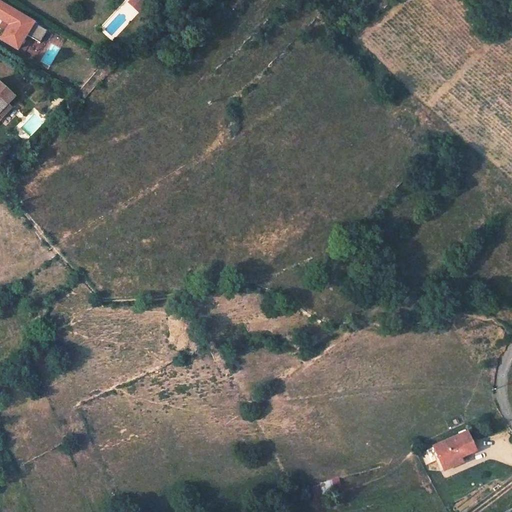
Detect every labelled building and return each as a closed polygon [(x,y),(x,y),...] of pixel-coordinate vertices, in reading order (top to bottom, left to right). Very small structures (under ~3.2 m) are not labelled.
[(145,4),(140,0),(130,0),(129,2),(138,11),(145,4)] [(39,43),(46,31),(0,3),(0,20),(5,23),(7,18),(12,21),(9,26),(0,40),(16,50),(25,35),(39,43)] [(15,97),(0,83),(0,115),(2,118),(12,108),(8,104),(15,97)] [(69,92),(62,86),(58,91),(65,97),(69,92)] [(465,432),(433,446),(438,458),(443,470),(451,467),(449,464),(456,461),(457,464),(461,462),(459,457),(474,451),(465,432)] [(438,458),(435,460),(440,471),(443,470),(438,458)] [(339,480),(321,485),(324,497),(342,492),(339,480)] [(312,487),(301,491),(304,503),(316,499),(312,487)]
